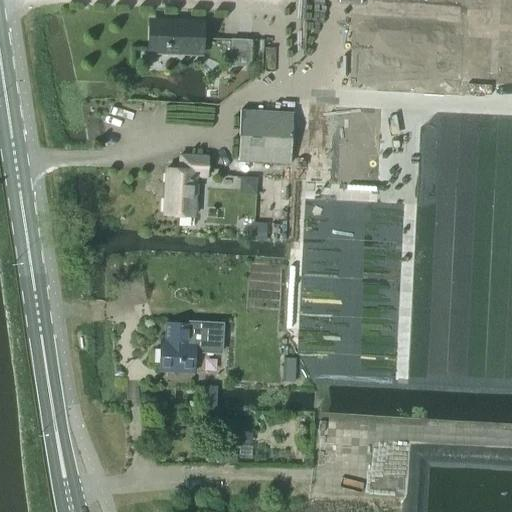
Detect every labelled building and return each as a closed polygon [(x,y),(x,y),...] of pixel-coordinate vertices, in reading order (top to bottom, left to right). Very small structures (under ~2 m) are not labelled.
[(511,0),(316,0),(314,48),(333,49),(332,90),(460,96),(511,99),(511,0)] [(198,57),(200,24),(153,22),(151,55),(198,57)] [(229,40),(229,67),(251,67),(251,41),(229,40)] [(240,111),(238,163),(290,165),(292,113),(240,111)] [(166,169),(163,216),(193,218),(196,177),(206,177),(206,176),(207,157),(180,156),(179,169),(179,170),(166,169)] [(253,225),(253,241),(255,241),(266,241),(266,225),(255,225),(253,225)] [(160,348),(158,371),(193,373),(194,352),(220,354),(222,324),(189,323),(189,325),(166,324),(165,343),(165,348),(160,348)] [(282,359),(282,371),(294,371),(294,359),(282,359)] [(203,403),(203,409),(214,409),(214,403),(215,390),(215,388),(204,387),(204,390),(203,403)]
